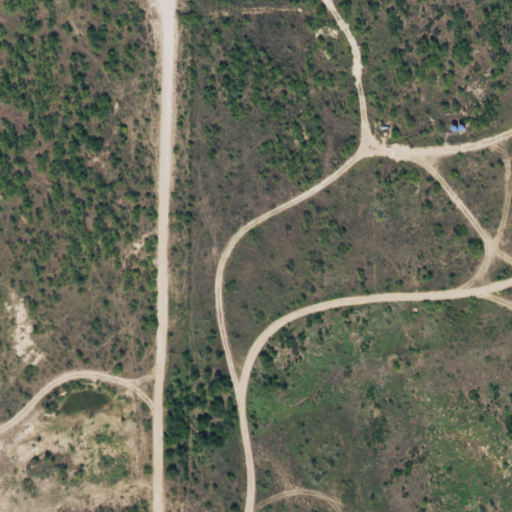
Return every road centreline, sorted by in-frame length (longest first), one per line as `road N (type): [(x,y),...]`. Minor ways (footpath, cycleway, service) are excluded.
road 1 (residential): [(366,156),(226,254),(213,285),(215,326),(234,394),(265,338),(349,308),(454,300),(486,255),(476,228),(416,158),(366,156),(347,28),(323,0)]
road 2 (residential): [(155,511),(161,0)]
road 3 (residential): [(157,384),(81,389),(0,431)]
